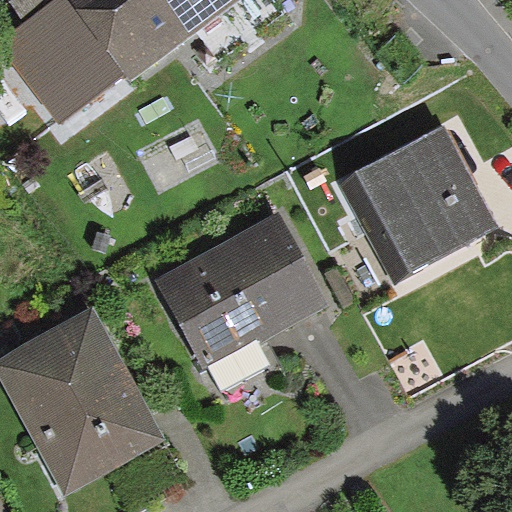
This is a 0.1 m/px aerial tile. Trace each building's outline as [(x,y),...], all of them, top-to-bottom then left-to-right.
[(133,89),(255,0),(0,0),(24,30),(19,34),(80,117),(128,82),(133,89)] [(426,69),(397,38),(376,57),(405,88),(426,69)] [(394,292),(499,237),(445,135),(340,190),(394,292)] [(272,348),(329,318),(278,221),(156,285),(218,404),(284,370),(272,348)] [(0,364),(0,379),(66,502),(110,478),(128,511),(134,511),(185,485),(94,315),(0,364)]
